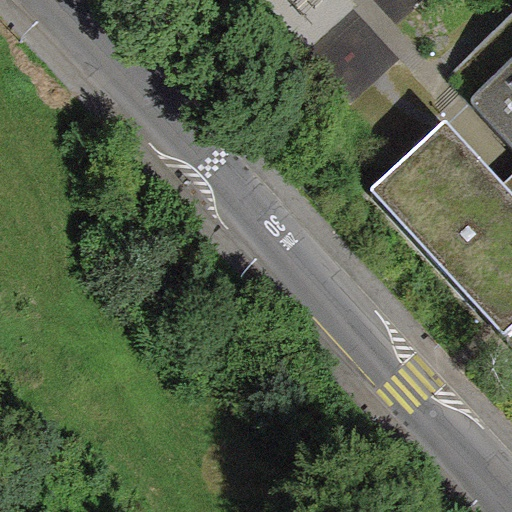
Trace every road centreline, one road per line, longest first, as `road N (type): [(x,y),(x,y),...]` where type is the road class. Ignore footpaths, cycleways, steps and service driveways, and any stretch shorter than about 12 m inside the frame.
road 1 (residential): [(511,484),(57,0)]
road 2 (motorway): [(314,511),(433,0)]
road 3 (motorway): [(103,0),(0,453)]
